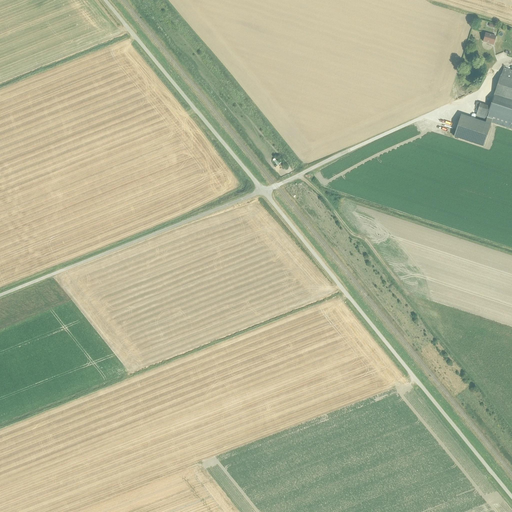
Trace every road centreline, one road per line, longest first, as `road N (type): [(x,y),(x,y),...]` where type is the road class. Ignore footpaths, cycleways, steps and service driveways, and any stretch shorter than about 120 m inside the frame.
road 1 (unclassified): [(511,497),(262,191)]
road 2 (unclassified): [(262,191),(482,91),(497,66),(511,62)]
road 3 (unclassified): [(0,296),(262,191)]
road 4 (unclassified): [(262,191),(103,0)]
